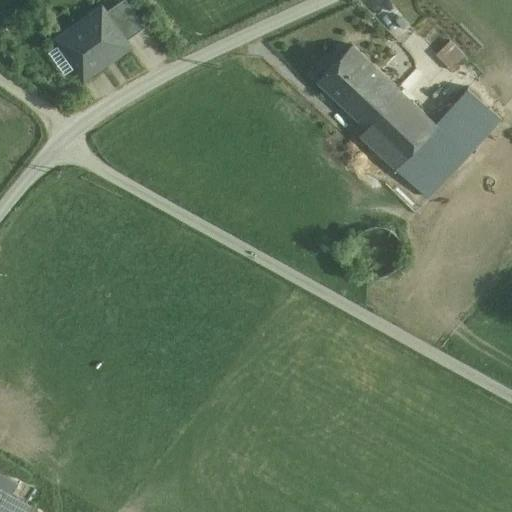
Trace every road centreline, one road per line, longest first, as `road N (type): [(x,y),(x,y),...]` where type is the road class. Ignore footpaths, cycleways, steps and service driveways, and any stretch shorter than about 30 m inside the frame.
road 1 (residential): [(511,399),(59,146)]
road 2 (unclassified): [(74,132),(169,72),(330,0)]
